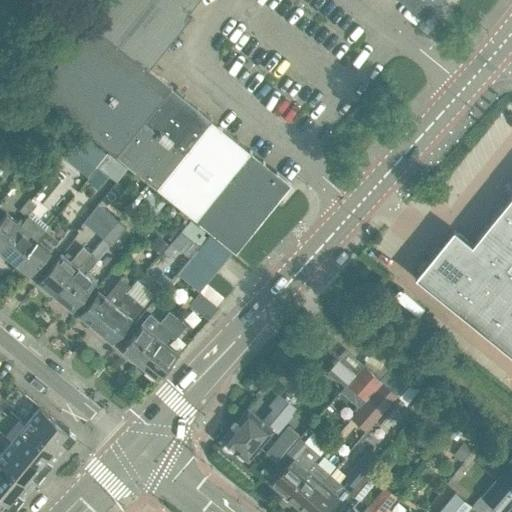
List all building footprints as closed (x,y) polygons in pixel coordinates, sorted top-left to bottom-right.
[(437,0),(101,0),(87,18),(90,21),(36,88),(235,250),(291,182),(148,66),(193,11),(190,8),(196,0),(403,0),(424,17),(437,0)] [(14,107),(0,96),(0,112),(7,117),(14,107)] [(57,170),(44,186),(56,196),(70,180),(57,170)] [(511,192),(499,208),(511,218),(511,192)] [(0,248),(1,249),(29,215),(37,206),(29,199),(20,210),(24,213),(17,221),(6,212),(0,219),(0,248)] [(98,203),(83,221),(103,237),(117,220),(98,203)] [(511,218),(499,208),(485,226),(511,248),(511,218)] [(35,215),(32,218),(29,215),(1,249),(17,263),(45,229),(48,225),(35,215)] [(117,220),(103,237),(110,244),(112,245),(127,227),(117,220)] [(205,234),(189,221),(171,245),(186,257),(205,234)] [(471,243),(470,244),(490,260),(508,275),(511,277),(511,248),(485,226),(471,243)] [(30,274),(59,240),(45,229),(17,263),(30,274)] [(453,229),(439,246),(476,276),(490,260),(470,244),(471,243),(453,229)] [(229,256),(231,253),(208,234),(184,263),(207,282),(221,265),(229,256)] [(72,309),(97,279),(88,271),(103,252),(96,246),(90,253),(55,295),(62,301),(62,304),(67,308),(71,308),(72,309)] [(439,246),(427,260),(465,291),(476,276),(439,246)] [(55,295),(90,253),(83,247),(70,262),(61,254),(38,281),(40,282),(40,286),(45,290),(48,289),(55,295)] [(427,260),(414,276),(452,307),(465,291),(427,260)] [(465,291),(452,307),(470,322),(508,275),(490,260),(476,276),(465,291)] [(123,280),(131,286),(138,278),(129,272),(123,280)] [(511,277),(508,275),(470,322),(488,336),(511,307),(511,306),(511,277)] [(92,325),(96,328),(115,306),(127,291),(131,286),(123,280),(120,278),(104,297),(97,291),(78,314),(82,317),(82,320),(83,323),(86,325),(89,326),(92,325)] [(205,283),(189,304),(207,319),(208,318),(218,307),(216,305),(222,297),(205,283)] [(112,342),(131,319),(124,313),(136,300),(127,291),(115,306),(96,328),(112,342)] [(511,307),(488,336),(506,351),(511,343),(511,307)] [(141,323),(120,348),(139,364),(178,317),(169,310),(159,322),(149,313),(141,323)] [(178,317),(139,364),(158,379),(178,354),(164,343),(170,335),(174,339),(186,324),(178,317)] [(375,418),(396,393),(413,374),(395,360),(379,377),(382,381),(368,397),(361,405),(375,418)] [(365,364),(349,381),(368,397),(382,381),(379,377),(365,364)] [(247,407),(221,438),(222,439),(223,444),(229,449),(234,449),(247,460),(273,429),(277,432),(296,409),(277,392),(268,404),(271,407),(261,419),(247,407)] [(73,434),(49,414),(39,405),(24,423),(59,452),(73,434)] [(291,440),(302,428),(293,420),(282,432),(291,440)] [(59,452),(24,423),(10,440),(44,469),(59,452)] [(44,469),(10,440),(0,452),(0,460),(30,486),(44,469)] [(284,494),(306,469),(308,468),(301,462),(307,455),(300,448),(270,482),(284,494)] [(30,486),(0,460),(0,489),(16,503),(30,486)] [(300,508),(329,474),(314,461),(308,468),(285,495),(300,508)] [(499,511),(502,511),(511,501),(511,466),(508,463),(480,495),(499,511)] [(353,487),(363,474),(355,466),(344,479),(353,487)] [(305,511),(320,511),(343,486),(329,474),(300,508),(305,511)] [(358,499),(372,482),(364,475),(350,492),(358,499)] [(380,511),(398,492),(386,482),(376,495),(378,496),(368,507),(367,506),(361,511),(360,511),(353,506),(350,509),(349,508),(345,511),(380,511)] [(8,511),(16,503),(0,489),(0,511),(8,511)] [(464,511),(470,505),(455,492),(437,511),(464,511)]
